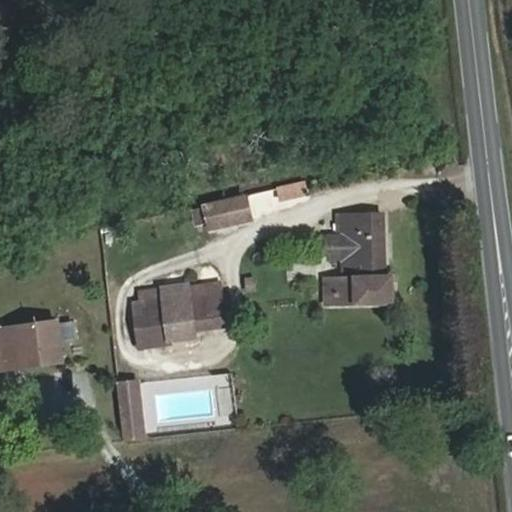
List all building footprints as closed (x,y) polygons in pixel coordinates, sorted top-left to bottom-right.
[(210,230),(256,218),(249,192),(204,204),(210,230)] [(342,274),(323,277),(325,305),(399,303),(397,274),(389,270),(385,212),(340,214),(342,274)] [(221,324),(220,301),(218,291),(190,295),(190,303),(164,305),(164,297),(148,299),(149,315),(136,317),(139,343),(169,340),(194,338),(193,327),(221,324)] [(15,329),(21,369),(61,364),(56,324),(15,329)] [(15,329),(4,331),(7,371),(21,369),(15,329)] [(141,381),(121,383),(127,443),(148,441),(141,381)]
